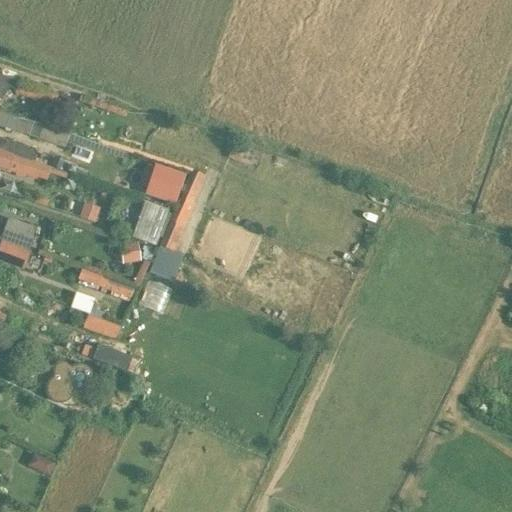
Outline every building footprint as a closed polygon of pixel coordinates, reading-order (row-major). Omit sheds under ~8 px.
[(19,80),(14,94),(49,106),(50,105),(54,106),(58,93),(19,80)] [(0,127),(14,132),(18,119),(0,113),(0,127)] [(42,126),(32,123),(28,137),(38,140),(42,126)] [(0,138),(0,150),(31,161),(35,150),(25,147),(24,147),(0,138)] [(31,161),(0,150),(0,170),(6,173),(7,170),(26,177),(31,161)] [(155,167),(147,193),(175,202),(184,176),(155,167)] [(181,194),(182,195),(158,248),(174,256),(185,231),(184,231),(195,207),(192,205),(194,200),(195,200),(205,177),(192,171),(181,194)] [(88,200),(81,216),(97,223),(104,206),(88,200)] [(144,200),(130,237),(155,246),(168,209),(144,200)] [(35,227),(7,217),(0,236),(0,239),(27,249),(35,227)] [(28,251),(0,241),(0,262),(22,270),(28,251)] [(93,273),(81,269),(76,283),(88,288),(90,284),(130,298),(133,289),(93,275),(93,273)] [(78,291),(73,307),(93,313),(98,296),(78,291)] [(90,314),(85,329),(121,339),(125,323),(90,314)] [(102,342),(96,357),(130,370),(136,356),(102,342)] [(44,377),(44,378),(42,380),(41,382),(40,385),(40,387),(40,391),(43,396),(47,399),(53,400),(58,398),(62,395),(65,393),(67,392),(70,392),(71,392),(71,389),(75,389),(80,385),(84,380),(84,373),(80,367),(75,364),(68,364),(63,367),(62,368),(60,366),(58,364),(56,362),(53,362),(49,363),(47,365),(46,367),(45,371),(46,374),(44,377)]
